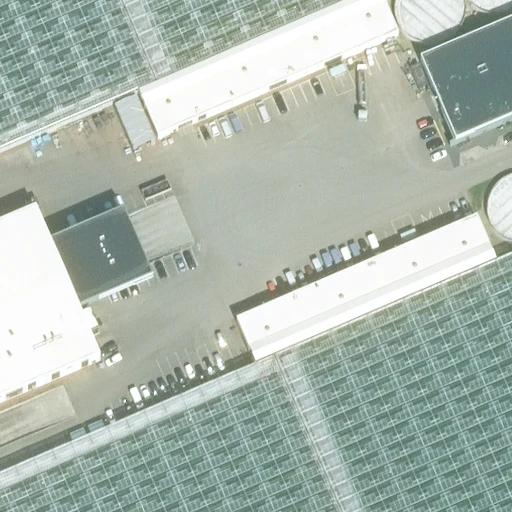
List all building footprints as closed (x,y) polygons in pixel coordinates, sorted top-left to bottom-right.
[(0,0),(0,153),(138,95),(158,140),(398,37),(381,0),(0,0)] [(469,19),(469,13),(469,7),(467,1),(466,0),(401,0),(400,4),(399,12),(400,19),(401,25),(404,31),(408,37),(414,42),(419,44),(426,47),(433,48),(440,47),(448,45),(453,42),(459,38),(464,31),(467,25),(469,19)] [(511,0),(471,0),(473,2),(476,6),(481,10),(485,13),(491,15),(497,17),(503,16),(510,15),(511,13),(511,0)] [(511,23),(420,63),(444,120),(443,121),(453,145),(449,147),(449,148),(511,121),(511,23)] [(511,176),(511,177),(505,180),(498,184),(493,190),(490,195),(488,202),(487,210),(487,217),(489,224),(492,230),(496,235),(500,239),(508,244),(511,245),(511,176)] [(0,404),(100,362),(90,338),(99,334),(90,315),(81,319),(36,213),(0,227),(0,404)] [(256,369),(0,478),(0,511),(511,511),(511,258),(496,265),(476,220),(236,323),(256,369)]
